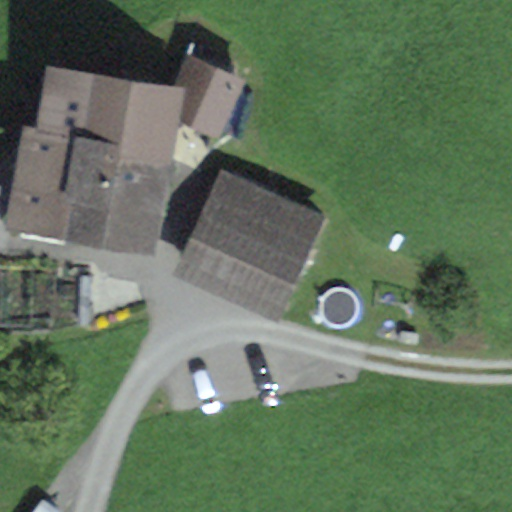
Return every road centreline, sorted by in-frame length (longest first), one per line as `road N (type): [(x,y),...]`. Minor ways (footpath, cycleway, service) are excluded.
road 1 (unclassified): [(91,511),(141,378),(176,346),(251,330),(365,357)]
road 2 (track): [(365,357),(511,370)]
